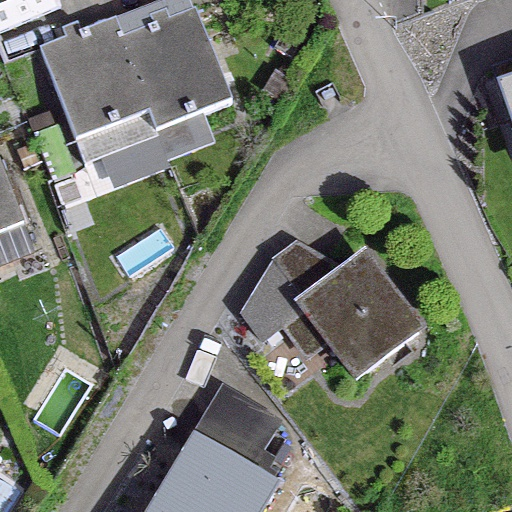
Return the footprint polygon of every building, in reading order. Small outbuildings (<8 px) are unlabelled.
[(227,107),(191,13),(118,41),(117,42),(146,117),(144,118),(152,136),(227,107)] [(146,117),(117,42),(118,41),(111,23),(35,52),(72,146),(144,118),(146,117)] [(287,85),(274,77),(263,95),(276,103),(287,85)] [(511,92),(502,96),(511,123),(511,92)] [(47,139),(39,120),(25,125),(33,145),(47,139)] [(9,146),(17,166),(31,161),(23,140),(9,146)] [(0,265),(29,254),(0,180),(0,265)] [(414,336),(361,265),(298,312),(352,383),(414,336)] [(256,511),(268,494),(196,447),(153,511),(256,511)]
